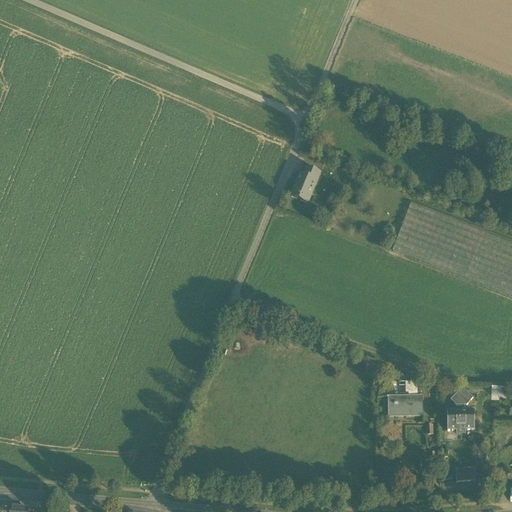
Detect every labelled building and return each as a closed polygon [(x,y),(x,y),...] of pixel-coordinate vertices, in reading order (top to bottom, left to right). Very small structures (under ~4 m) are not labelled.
[(315,183),(316,183),(320,174),(306,169),(303,177),(316,182),(315,183)] [(291,196),(307,203),(315,183),(316,182),(303,177),(299,184),(297,183),(291,196)] [(392,252),(511,297),(511,242),(411,204),(392,252)] [(404,384),(405,395),(418,395),(418,384),(404,384)] [(504,389),(491,388),(491,397),(503,398),(504,389)] [(462,407),(462,412),(466,412),(466,407),(473,400),(462,390),(450,402),(456,407),(462,407)] [(387,399),(388,419),(423,418),(422,398),(418,398),(418,395),(405,395),(405,398),(387,399)] [(456,432),(456,435),(465,435),(465,432),(474,432),(473,412),(466,412),(462,412),(446,413),(447,433),(456,432)] [(433,436),(433,425),(425,426),(425,437),(433,436)] [(455,471),(456,484),(475,482),(475,469),(455,471)]
